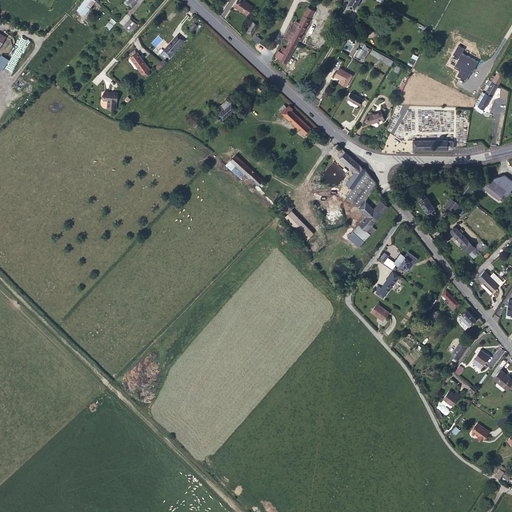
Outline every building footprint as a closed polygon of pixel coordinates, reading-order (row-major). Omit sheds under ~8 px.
[(85,15),(95,1),(94,0),(84,0),(77,10),(82,13),(84,15),(85,15)] [(247,15),(253,6),(243,0),(238,0),(234,6),(247,15)] [(354,9),(359,0),(350,0),(343,14),(344,15),(345,13),(348,15),(353,8),(354,9)] [(308,7),(304,15),(310,18),(314,10),(308,7)] [(292,29),(290,29),(285,38),(290,41),(286,48),(283,47),(281,52),(279,51),(276,56),(287,62),(310,18),(304,15),(300,23),(296,21),(292,29)] [(116,22),(112,18),(105,26),(110,30),(116,22)] [(131,32),(137,24),(130,19),(124,26),(131,32)] [(197,20),(189,29),(192,31),(200,23),(197,20)] [(253,22),(247,32),(252,35),(258,25),(253,22)] [(170,57),(185,40),(178,34),(161,53),(162,54),(162,55),(165,58),(168,55),(170,57)] [(258,43),(261,39),(256,34),(252,38),(258,43)] [(352,57),(361,42),(358,40),(349,55),(352,57)] [(368,47),(360,60),(363,61),(371,49),(368,47)] [(373,49),(370,53),(387,63),(391,65),(393,61),(373,49)] [(148,70),(149,70),(141,59),(142,58),(138,52),(137,52),(132,56),(131,57),(134,61),(143,74),(148,70)] [(339,68),(335,76),(341,80),(340,82),(347,86),(353,75),(339,68)] [(495,76),(492,81),(498,85),(503,77),(497,74),(495,76)] [(478,105),(484,109),(498,85),(492,81),(490,85),(485,93),(478,105)] [(475,103),(478,105),(485,93),(482,91),(475,103)] [(108,108),(116,108),(116,101),(117,101),(117,93),(104,92),(104,100),(108,101),(108,108)] [(351,92),(348,98),(349,99),(348,102),(351,105),(357,107),(359,104),(362,99),(351,92)] [(223,119),(236,108),(232,103),(228,99),(218,108),(221,112),(219,114),(223,119)] [(305,133),(310,127),(291,110),(293,108),(290,105),(287,107),(284,104),(279,110),(305,133)] [(384,118),(381,111),(366,116),(369,124),(384,118)] [(448,149),(448,148),(453,148),(454,147),(454,142),(452,140),(448,140),(413,140),(413,150),(448,149)] [(346,152),(344,150),(338,156),(355,172),(346,184),(353,188),(366,170),(346,152)] [(251,168),(236,155),(231,159),(246,173),(251,168)] [(246,173),(231,159),(227,164),(251,186),(255,181),(246,173)] [(263,179),(251,168),(246,173),(255,181),(258,184),(263,179)] [(376,182),(366,170),(353,188),(347,197),(359,206),(376,182)] [(507,195),(511,189),(511,180),(504,175),(490,179),(484,187),(500,199),(504,193),(507,195)] [(462,193),(465,195),(471,186),(468,184),(462,193)] [(434,208),(435,208),(427,196),(426,197),(424,194),(418,197),(421,201),(420,201),(428,213),(429,212),(431,216),(436,212),(434,208)] [(451,197),(443,207),(449,212),(450,210),(456,202),(451,197)] [(367,216),(353,231),(363,242),(371,234),(370,233),(367,230),(371,226),(389,206),(382,200),(374,208),(367,216)] [(366,201),(359,208),(367,216),(374,208),(366,201)] [(456,202),(450,210),(458,216),(464,208),(456,202)] [(313,233),(292,210),(285,216),(307,239),(313,233)] [(459,230),(456,227),(450,232),(461,244),(462,245),(466,250),(465,251),(473,260),(479,255),(479,254),(481,253),(483,251),(482,250),(487,246),(482,240),(475,247),(472,243),(470,241),(461,232),(459,230)] [(313,252),(325,241),(320,236),(309,246),(313,252)] [(410,260),(401,254),(394,263),(403,270),(410,260)] [(376,293),(383,298),(399,276),(393,271),(382,287),(379,292),(377,291),(376,293)] [(503,281),(494,272),(490,276),(485,271),(478,278),(483,283),(487,287),(492,292),(503,281)] [(459,304),(447,291),(443,295),(450,302),(448,304),(453,310),(459,304)] [(426,305),(430,307),(435,299),(432,297),(426,305)] [(383,320),(389,312),(377,303),(371,311),(383,320)] [(477,320),(467,309),(459,316),(469,327),(477,320)] [(459,344),(452,354),(453,355),(457,358),(458,359),(465,348),(459,344)] [(490,356),(480,349),(474,358),(475,358),(473,361),(473,363),(480,368),(481,367),(484,364),(484,365),(490,356)] [(501,370),(494,379),(498,382),(496,384),(496,385),(502,390),(504,390),(505,388),(507,389),(511,382),(511,378),(510,377),(509,378),(506,375),(506,374),(501,370)] [(443,398),(453,405),(460,395),(456,392),(454,394),(449,390),(443,398)] [(483,440),(489,431),(478,423),(472,432),(480,437),(479,437),(483,440)] [(495,475),(500,478),(506,469),(501,466),(495,475)] [(511,474),(506,470),(503,477),(502,480),(505,482),(507,479),(508,480),(511,474)]
